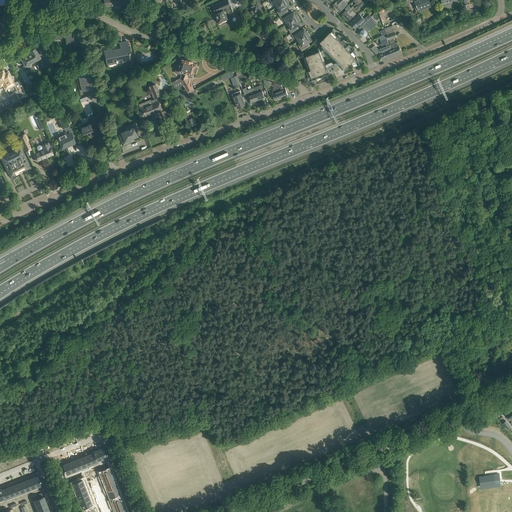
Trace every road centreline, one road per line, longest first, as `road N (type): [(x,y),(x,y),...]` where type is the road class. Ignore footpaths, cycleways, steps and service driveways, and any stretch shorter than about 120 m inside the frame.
road 1 (motorway): [(0,290),(180,194),(511,52)]
road 2 (motorway): [(511,35),(131,197),(7,264)]
road 3 (residential): [(0,223),(307,97)]
road 4 (unclassified): [(238,510),(461,416),(511,386)]
road 5 (residential): [(136,511),(101,436),(0,476)]
road 6 (residential): [(307,97),(300,85),(153,39)]
road 7 (residential): [(267,511),(376,469),(386,482),(385,511)]
road 8 (residential): [(376,70),(492,21),(500,0)]
road 9 (track): [(511,309),(475,264),(444,179)]
road 10 (residential): [(153,39),(88,13),(18,21)]
